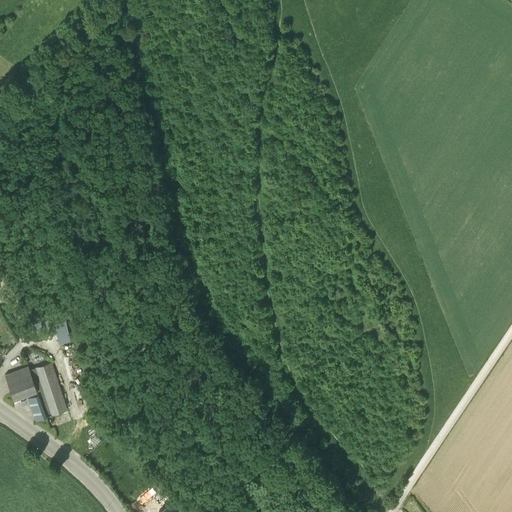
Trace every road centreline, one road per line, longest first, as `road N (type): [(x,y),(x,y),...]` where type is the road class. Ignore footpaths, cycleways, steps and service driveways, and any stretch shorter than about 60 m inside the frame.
road 1 (track): [(511,332),(388,511)]
road 2 (track): [(0,141),(122,0)]
road 3 (tertiary): [(117,511),(85,469),(0,409)]
